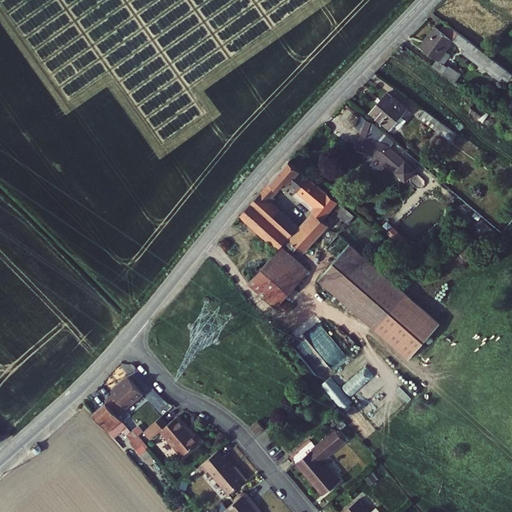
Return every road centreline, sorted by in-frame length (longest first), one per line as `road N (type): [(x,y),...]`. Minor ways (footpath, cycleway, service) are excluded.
road 1 (tertiary): [(426,0),(266,167),(125,337)]
road 2 (residential): [(125,337),(173,391),(234,427),(305,511)]
road 3 (tertiary): [(125,337),(0,457)]
